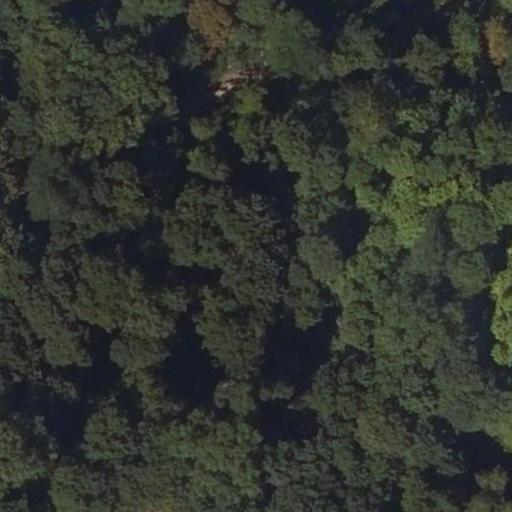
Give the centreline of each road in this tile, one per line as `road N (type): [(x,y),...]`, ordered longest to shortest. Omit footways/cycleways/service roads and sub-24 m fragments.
road 1 (track): [(148,0),(144,73),(23,511)]
road 2 (track): [(511,98),(114,71)]
